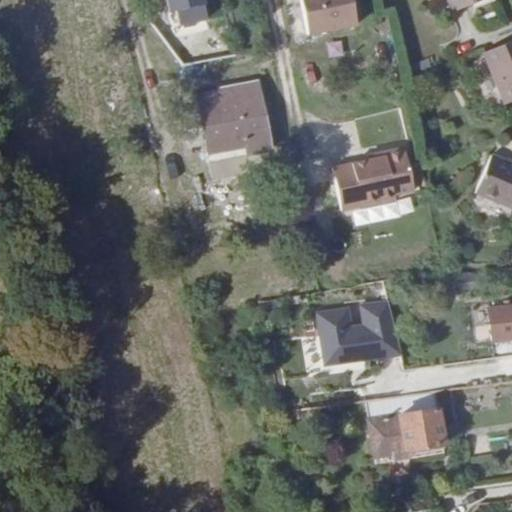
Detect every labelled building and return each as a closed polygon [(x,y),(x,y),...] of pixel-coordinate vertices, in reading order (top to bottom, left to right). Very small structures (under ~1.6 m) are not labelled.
[(299,0),(307,37),(358,26),(352,0),(299,0)] [(447,0),(453,13),(485,0),(447,0)] [(511,42),(484,54),(505,106),(511,102),(511,42)] [(247,156),(270,152),(257,84),(220,91),(220,93),(197,98),(207,155),(246,147),(247,156)] [(310,97),(315,122),(344,116),(339,91),(310,97)] [(246,147),(207,155),(209,163),(247,156),(246,147)] [(363,162),(325,169),(334,213),(388,202),(387,197),(407,193),(398,150),(377,154),(378,159),(363,162)] [(511,211),(511,165),(491,157),(475,195),(511,211)] [(483,274),(458,275),(459,291),(484,289),(483,274)] [(300,297),(277,301),(278,307),(301,304),(300,297)] [(317,310),(327,366),(402,352),(391,297),(355,303),(317,310)] [(492,344),(511,341),(511,308),(487,312),(492,344)] [(435,393),(365,403),(372,458),(442,447),(435,393)] [(311,410),(282,415),(284,425),(312,421),(311,410)]
